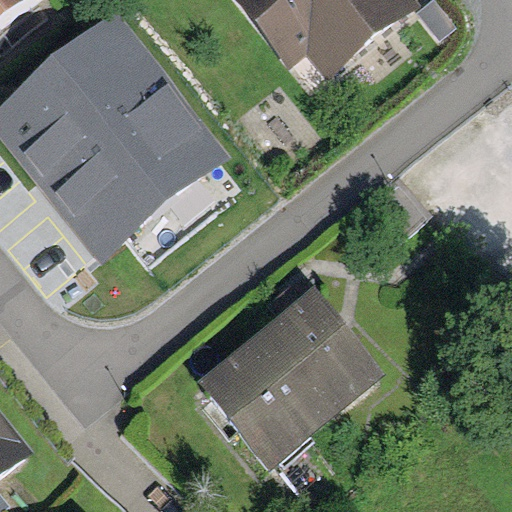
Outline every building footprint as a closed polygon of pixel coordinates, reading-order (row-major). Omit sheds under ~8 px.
[(0,0),(0,41),(50,0),(0,0)] [(427,18),(412,0),(236,0),(294,73),(313,59),(336,89),(427,18)] [(229,183),(107,24),(0,106),(0,130),(110,274),(229,183)] [(346,337),(315,298),(283,325),(190,397),(267,492),(387,388),(346,337)] [(0,494),(35,467),(0,421),(0,494)]
